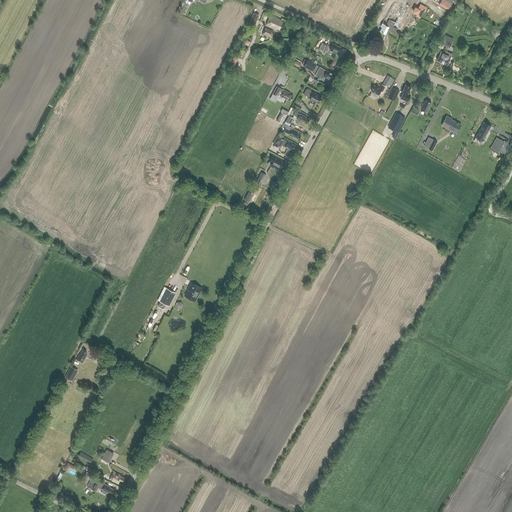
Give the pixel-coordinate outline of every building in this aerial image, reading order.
[(442,0),(440,4),(449,10),(455,0),(442,0)] [(394,34),(406,12),(407,11),(393,3),(380,26),(382,27),(380,31),(385,33),(387,30),(394,34)] [(250,21),(256,23),(259,15),(254,12),(250,21)] [(281,21),(272,17),(272,16),(270,16),(266,25),(276,29),(277,28),(282,31),(285,23),(281,21)] [(270,37),(272,31),(265,28),(262,34),(270,37)] [(450,48),(452,43),(444,40),(442,45),(450,48)] [(324,52),(327,45),(322,43),(318,49),(324,52)] [(333,43),(330,50),(338,53),(337,54),(342,56),(345,49),(341,47),(333,43)] [(450,59),(451,56),(452,54),(445,51),(444,53),(441,51),(440,55),(439,55),(437,60),(441,62),(443,63),(447,65),(450,59)] [(313,71),(317,64),(307,59),(307,60),(305,59),(302,64),(304,65),(303,66),(313,71)] [(320,66),(315,75),(322,79),(324,76),(331,80),(334,74),(320,66)] [(388,86),(389,84),(391,86),(395,80),(392,79),(393,78),(388,75),(383,83),(388,86)] [(378,95),(381,91),(382,92),(385,86),(382,85),(380,88),(374,85),(371,91),(373,92),(372,94),(373,95),(375,97),(377,96),(378,95)] [(408,93),(411,87),(406,85),(403,91),(405,92),(402,99),(407,101),(410,95),(408,93)] [(277,87),(273,95),(272,98),(275,100),(278,94),(280,96),(280,97),(288,101),(288,100),(291,101),(294,96),(291,95),(291,94),(284,90),(283,91),(280,90),(281,89),(277,87)] [(388,97),(395,100),(399,91),(392,88),(388,97)] [(318,103),(321,98),(316,95),(316,94),(310,91),(310,92),(306,89),(304,94),(308,96),(307,97),(318,103)] [(427,112),(430,106),(429,106),(431,102),(426,99),(424,103),(423,103),(420,108),(427,112)] [(413,107),(411,113),(417,116),(419,111),(413,107)] [(282,124),(287,115),(281,112),(277,121),(282,124)] [(307,124),(309,120),(306,118),(306,117),(300,114),(295,112),(294,115),(298,117),(297,119),(303,123),(303,122),(307,124)] [(405,118),(396,113),(388,127),(397,132),(405,118)] [(457,133),(461,124),(449,118),(447,116),(442,125),(445,127),(443,130),(449,133),(450,130),(457,133)] [(383,120),(380,128),(385,130),(388,122),(383,120)] [(482,140),(490,125),(484,122),(476,137),(482,140)] [(298,132),(292,129),(293,128),(288,126),(287,126),(286,128),(284,131),(290,134),(289,135),(297,139),(297,138),(299,139),(301,135),(297,133),(298,132)] [(287,140),(286,140),(285,139),(285,138),(281,135),(280,137),(277,135),(272,144),(280,148),(282,145),(284,146),(291,150),(292,149),(293,149),(295,145),(291,143),(292,142),(287,140)] [(437,141),(429,137),(424,147),(432,151),(437,141)] [(494,142),(502,147),(504,142),(497,138),(494,142)] [(270,166),(276,169),(277,168),(278,169),(279,166),(283,168),(286,163),(281,160),(281,159),(273,155),(269,162),(270,162),(270,161),(272,162),(270,166)] [(194,284),(192,288),(190,286),(185,295),(194,300),(193,299),(196,293),(198,294),(201,288),(194,284)] [(167,288),(158,306),(164,309),(166,304),(168,305),(175,292),(167,288)] [(82,362),(87,354),(86,353),(87,351),(83,349),(80,354),(80,353),(76,359),(82,362)] [(70,366),(69,369),(64,377),(71,380),(77,370),(70,366)] [(113,452),(106,449),(105,452),(102,458),(108,462),(113,452)] [(93,459),(81,452),(78,456),(91,463),(93,459)] [(93,469),(87,466),(86,467),(74,461),(74,463),(98,475),(100,471),(94,468),(93,469)] [(73,469),(75,466),(68,463),(64,469),(67,471),(69,468),(70,468),(73,469)] [(122,481),(124,477),(120,474),(113,471),(109,479),(115,481),(115,480),(119,482),(120,480),(122,481)] [(99,484),(95,482),(92,489),(96,491),(98,487),(101,489),(102,489),(100,492),(106,494),(107,492),(108,491),(111,493),(113,489),(110,487),(110,486),(103,483),(103,484),(100,483),(99,484)]
